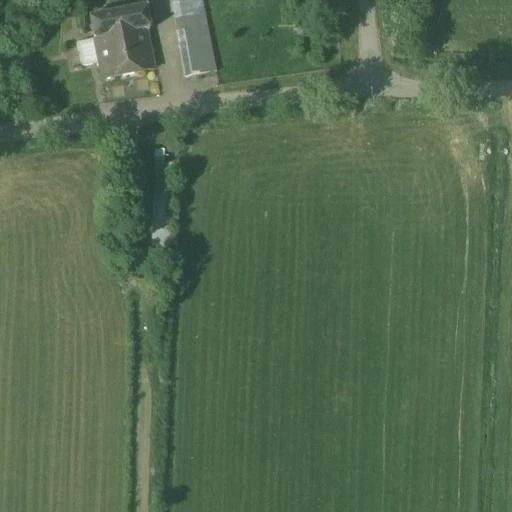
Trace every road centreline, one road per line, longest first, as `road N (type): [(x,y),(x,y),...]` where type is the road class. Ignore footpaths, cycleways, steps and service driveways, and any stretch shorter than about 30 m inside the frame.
road 1 (tertiary): [(375,89),(0,134)]
road 2 (tertiary): [(511,92),(375,89)]
